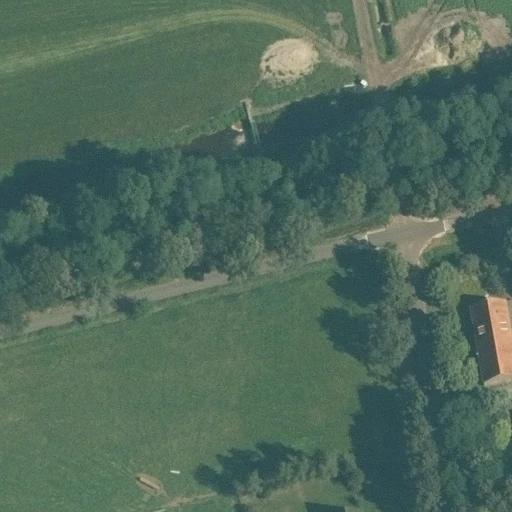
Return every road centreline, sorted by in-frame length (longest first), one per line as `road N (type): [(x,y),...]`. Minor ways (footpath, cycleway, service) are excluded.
road 1 (unclassified): [(412,232),(0,332)]
road 2 (track): [(412,232),(412,272),(457,511)]
road 3 (track): [(406,211),(380,59)]
